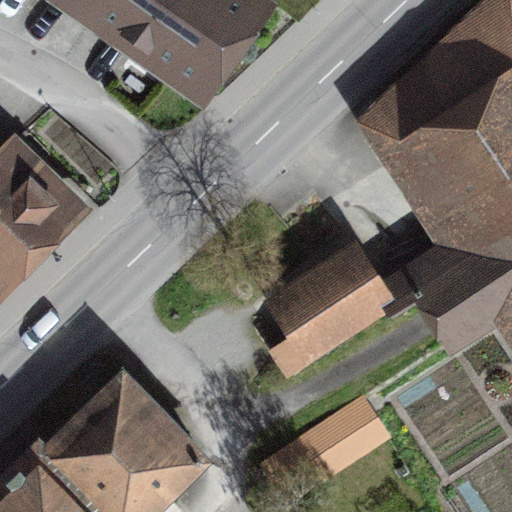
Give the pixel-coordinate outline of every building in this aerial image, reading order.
[(76,0),(192,86),(256,0),(76,0)] [(511,0),(478,0),(379,106),(511,319),(511,0)] [(4,156),(0,160),(0,271),(60,214),(4,156)] [(345,249),(252,309),(293,372),(386,311),(374,292),(345,249)] [(440,252),(374,292),(386,311),(392,322),(421,305),(446,347),(483,324),(440,252)] [(124,379),(0,494),(0,511),(143,511),(199,459),(124,379)] [(352,433),(339,414),(261,466),(273,486),(352,433)]
